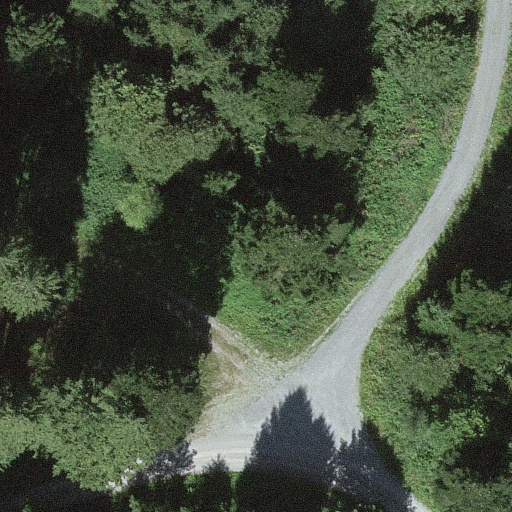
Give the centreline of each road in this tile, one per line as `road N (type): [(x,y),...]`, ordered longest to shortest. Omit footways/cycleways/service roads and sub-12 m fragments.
road 1 (track): [(411,511),(299,401),(19,511)]
road 2 (track): [(299,401),(403,261),(458,170),(488,91),(501,0)]
road 3 (track): [(0,194),(299,401)]
